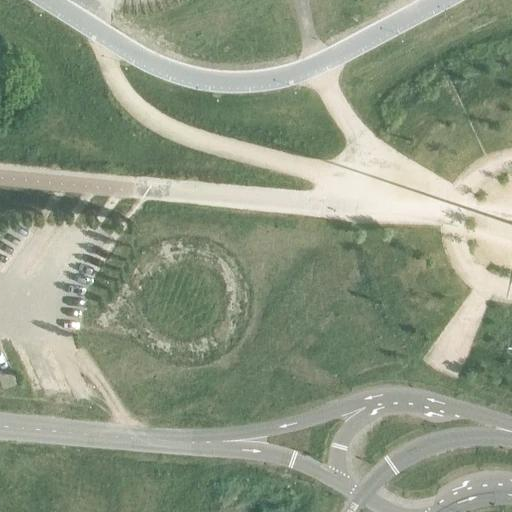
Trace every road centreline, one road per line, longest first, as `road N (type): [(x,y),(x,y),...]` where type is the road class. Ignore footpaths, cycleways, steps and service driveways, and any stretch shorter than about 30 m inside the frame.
road 1 (tertiary): [(214,442),(0,426)]
road 2 (tertiary): [(375,399),(214,442)]
road 3 (tertiary): [(511,431),(424,399),(375,399)]
road 4 (tertiary): [(214,442),(329,478)]
